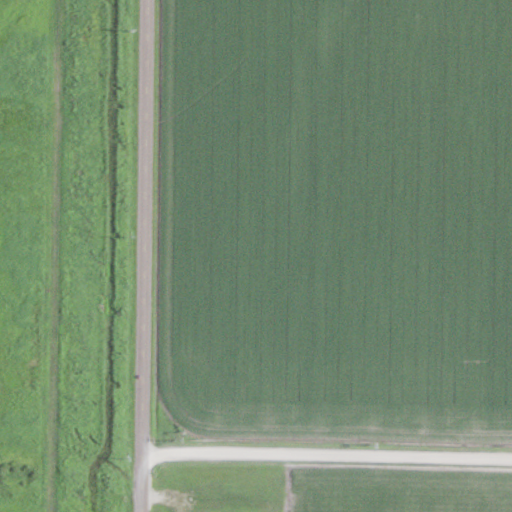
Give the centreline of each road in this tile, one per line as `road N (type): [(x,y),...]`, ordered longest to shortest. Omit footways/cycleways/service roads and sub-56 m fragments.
road 1 (tertiary): [(139,511),(144,0)]
road 2 (residential): [(511,458),(257,451)]
